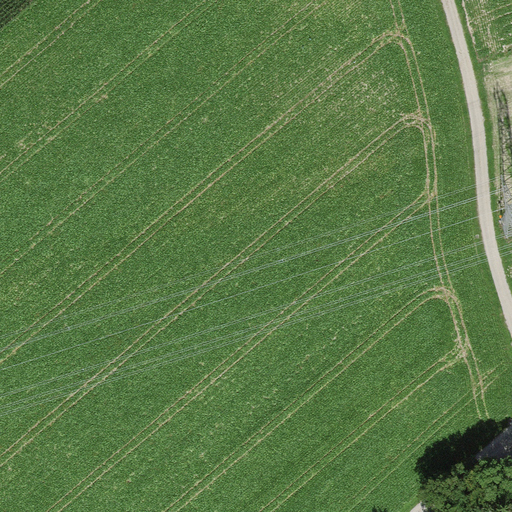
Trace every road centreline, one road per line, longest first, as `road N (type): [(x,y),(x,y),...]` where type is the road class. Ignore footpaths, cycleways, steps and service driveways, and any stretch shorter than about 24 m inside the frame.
road 1 (track): [(511,308),(493,248),(446,0)]
road 2 (track): [(420,511),(511,429)]
